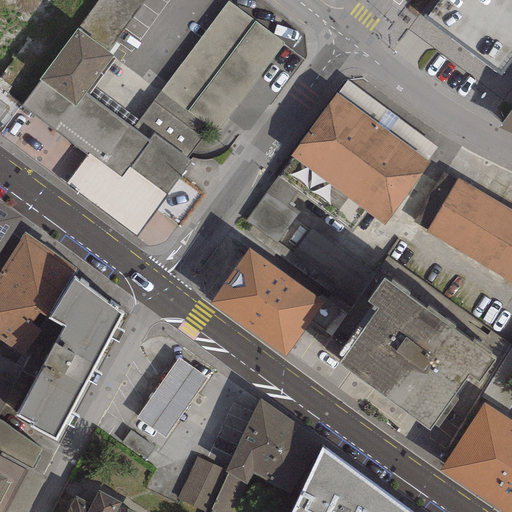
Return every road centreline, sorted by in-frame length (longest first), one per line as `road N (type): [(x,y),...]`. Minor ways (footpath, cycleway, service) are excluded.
road 1 (residential): [(165,298),(469,511)]
road 2 (residential): [(345,42),(165,298)]
road 3 (residential): [(165,298),(42,511)]
road 4 (residential): [(0,170),(165,298)]
road 5 (residential): [(511,154),(454,126),(345,42)]
